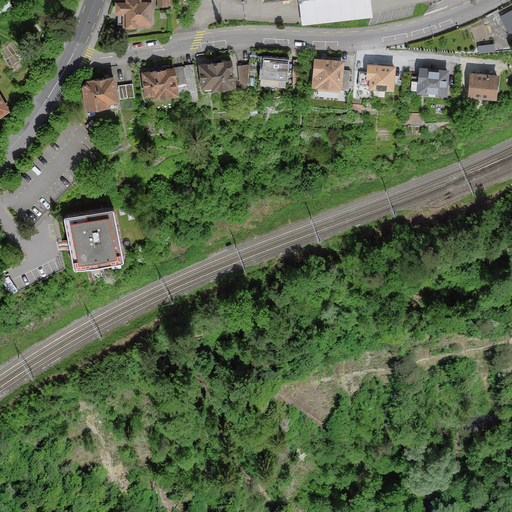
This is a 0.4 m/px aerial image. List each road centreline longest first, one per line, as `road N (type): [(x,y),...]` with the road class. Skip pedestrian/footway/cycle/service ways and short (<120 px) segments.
road 1 (residential): [(492,0),(396,30),(229,34),(169,48)]
road 2 (secondary): [(72,54),(0,162)]
